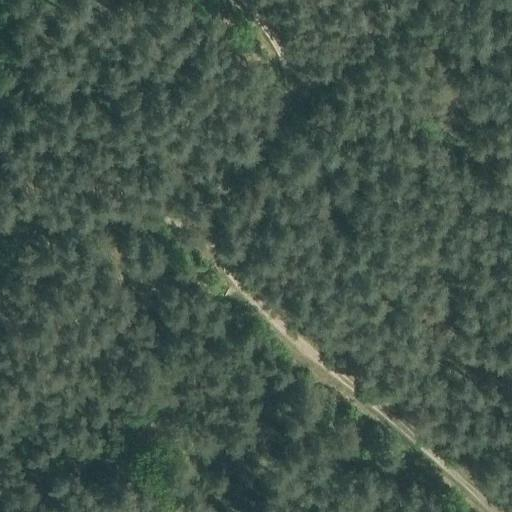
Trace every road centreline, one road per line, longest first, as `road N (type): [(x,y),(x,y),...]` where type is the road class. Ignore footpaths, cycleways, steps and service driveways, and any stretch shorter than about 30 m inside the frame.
road 1 (track): [(192,220),(216,260),(495,511)]
road 2 (track): [(0,241),(140,207),(192,220)]
road 3 (track): [(192,220),(306,89)]
road 4 (track): [(306,89),(392,0)]
